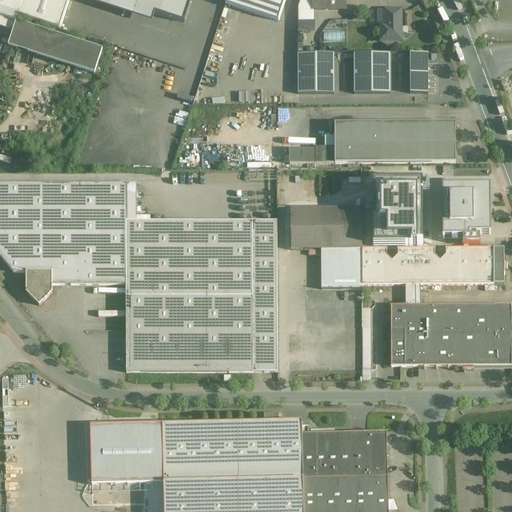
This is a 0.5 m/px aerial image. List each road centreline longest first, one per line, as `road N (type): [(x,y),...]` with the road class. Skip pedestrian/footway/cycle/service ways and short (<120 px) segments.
road 1 (residential): [(0,304),(57,372),(109,396),(431,398)]
road 2 (unknown): [(0,177),(108,174),(211,199),(234,197)]
road 3 (residential): [(511,168),(444,0)]
